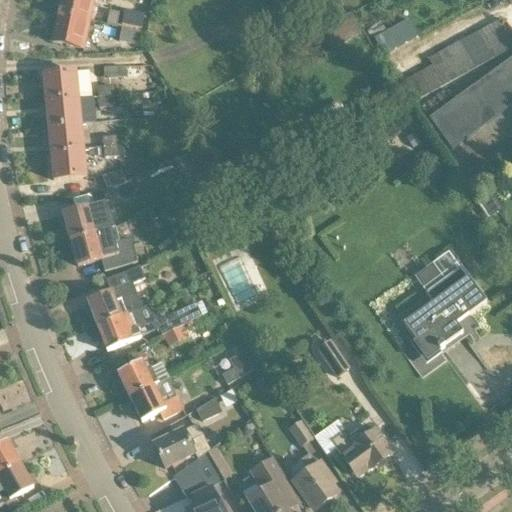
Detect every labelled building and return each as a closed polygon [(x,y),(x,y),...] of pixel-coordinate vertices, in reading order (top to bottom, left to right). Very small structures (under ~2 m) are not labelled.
[(62,0),(58,16),(90,24),(95,0),(62,0)] [(118,16),(108,13),(106,25),(115,27),(118,16)] [(84,51),(90,24),(58,16),(52,44),(84,51)] [(330,54),(358,38),(347,18),(319,33),(330,54)] [(416,39),(407,22),(374,41),(383,57),(416,39)] [(411,106),(511,50),(511,45),(499,22),(428,61),(432,68),(400,86),(411,106)] [(141,49),(144,35),(122,30),(120,44),(141,49)] [(453,154),(511,110),(511,63),(431,123),(453,154)] [(122,79),(149,79),(149,68),(122,68),(122,79)] [(46,104),(79,101),(76,75),(43,77),(46,104)] [(98,99),(112,97),(111,88),(97,90),(98,99)] [(112,98),(98,99),(99,110),(113,108),(112,98)] [(48,130),(81,127),(79,101),(46,104),(48,130)] [(338,102),(312,116),(320,131),(346,117),(338,102)] [(51,156),(84,153),(83,141),(81,127),(48,130),(51,156)] [(413,135),(406,140),(413,151),(421,146),(413,135)] [(103,150),(117,149),(116,138),(102,140),(103,150)] [(117,149),(103,150),(104,160),(118,159),(117,149)] [(203,182),(217,175),(204,151),(190,159),(203,182)] [(84,153),(51,156),(53,183),(87,179),(84,153)] [(105,192),(126,183),(121,171),(100,180),(105,192)] [(217,175),(203,182),(203,183),(214,205),(217,204),(220,208),(232,201),(217,175)] [(482,207),(491,220),(502,211),(494,199),(482,207)] [(87,209),(63,216),(71,243),(112,231),(115,230),(108,203),(87,209)] [(225,221),(239,213),(234,203),(219,211),(225,221)] [(112,231),(71,243),(78,269),(101,263),(104,275),(138,265),(131,241),(119,244),(116,229),(115,230),(112,231)] [(97,329),(120,320),(140,311),(131,288),(145,283),(140,270),(106,284),(110,295),(87,304),(97,329)] [(469,319),(486,307),(460,271),(426,296),(433,306),(404,327),(416,344),(413,347),(427,366),(463,340),(461,337),(463,336),(456,327),(468,318),(469,319)] [(140,311),(120,320),(97,329),(108,354),(141,340),(137,330),(155,322),(149,307),(140,311)] [(165,337),(181,329),(191,324),(185,310),(174,315),(158,322),(165,337)] [(181,329),(165,337),(170,349),(187,341),(181,329)] [(337,380),(349,372),(329,344),(318,351),(337,380)] [(227,388),(253,373),(243,355),(229,363),(233,371),(222,378),(227,388)] [(130,402),(158,388),(151,372),(148,367),(143,356),(132,361),(135,368),(118,376),(130,402)] [(158,388),(130,402),(141,425),(159,417),(162,422),(183,412),(168,382),(158,388)] [(255,395),(267,394),(266,386),(254,387),(255,395)] [(203,425),(221,416),(214,403),(197,414),(203,425)] [(302,450),(312,443),(300,424),(290,431),(302,450)] [(165,472),(195,456),(189,444),(202,438),(197,427),(154,449),(165,472)] [(349,437),(345,431),(331,440),(338,450),(358,481),(393,457),(375,431),(365,437),(360,430),(349,437)] [(0,479),(21,468),(7,443),(0,447),(0,479)] [(222,511),(211,490),(223,483),(207,455),(174,480),(185,501),(190,499),(195,509),(188,511),(222,511)] [(318,468),(311,458),(289,473),(297,484),(296,484),(315,511),(317,511),(336,498),(331,490),(334,487),(320,467),(318,468)] [(252,511),(291,511),(301,507),(291,490),(274,462),(261,470),(250,476),(257,487),(262,495),(248,504),(252,511)] [(21,468),(0,479),(0,497),(4,505),(5,504),(9,511),(21,506),(17,499),(34,491),(21,468)]
